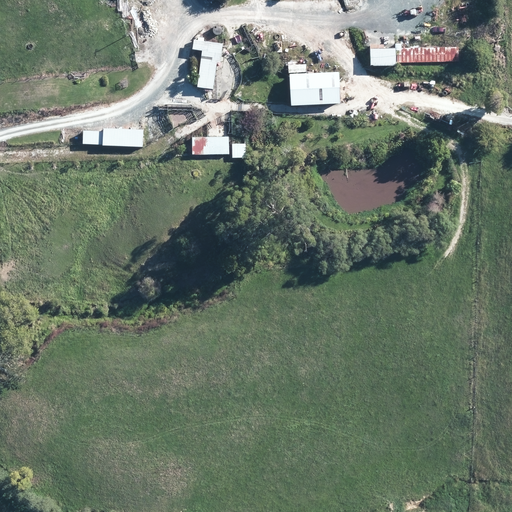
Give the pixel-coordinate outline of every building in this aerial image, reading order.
[(194,53),(202,54),(198,90),(214,92),(217,63),(222,64),(224,44),(206,42),(207,39),(196,37),(194,53)] [(371,50),(371,69),(398,69),(398,49),(371,50)] [(291,64),(292,108),(341,107),(340,74),(307,75),(307,64),(291,64)] [(195,139),(195,157),(230,157),(230,138),(227,138),(227,124),(208,124),(209,139),(195,139)] [(135,133),(85,132),(84,146),(105,146),(105,149),(144,149),(144,133),(135,133)] [(248,144),(233,144),(233,160),(248,160),(248,144)]
